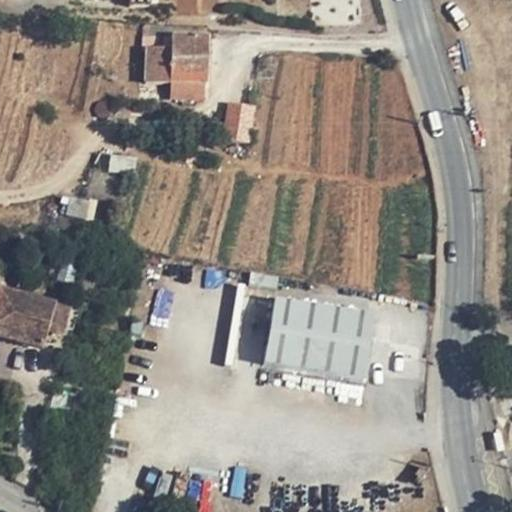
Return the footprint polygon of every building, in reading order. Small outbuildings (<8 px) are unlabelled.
[(51,40),(52,23),(42,22),(41,39),(51,40)] [(174,39),(174,29),(145,28),(144,38),(174,39)] [(206,86),(208,40),(174,39),(144,38),(144,52),(148,51),(146,84),(173,85),(206,86)] [(205,101),(206,86),(173,85),(172,100),(205,101)] [(248,145),(254,108),(230,105),(225,141),(248,145)] [(87,203),(72,199),(67,216),(84,219),(87,203)] [(0,336),(43,349),(48,331),(55,306),(0,290),(0,336)] [(375,319),(275,302),(264,365),(364,382),(375,319)] [(69,310),(55,306),(48,331),(61,335),(69,310)] [(144,324),(133,321),(130,334),(141,337),(144,324)]
